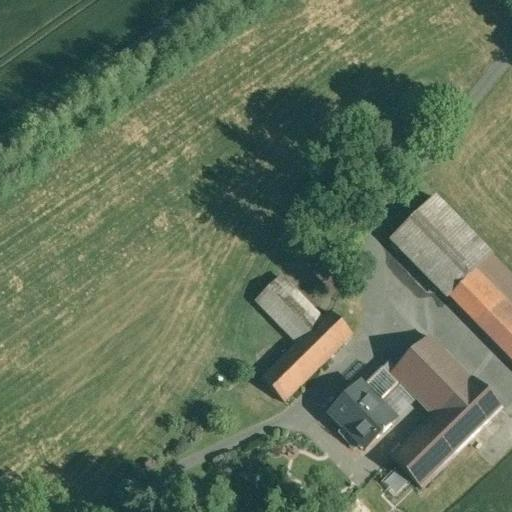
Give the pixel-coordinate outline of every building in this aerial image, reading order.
[(435,199),(392,241),(448,299),(488,260),(492,257),(435,199)] [(511,284),(488,260),(449,299),(511,363),(511,284)] [(322,322),(280,279),(257,301),(299,344),(262,381),(285,404),(353,336),(331,313),(322,322)] [(360,315),(359,338),(380,339),(381,316),(360,315)] [(473,381),(430,338),(396,371),(391,375),(401,385),(434,418),(392,460),(422,491),(503,411),(473,381)] [(390,365),(364,391),(361,387),(330,416),(365,452),(396,422),(380,406),(401,385),(391,375),(396,371),(390,365)] [(187,511),(189,507),(174,503),(171,511),(187,511)]
